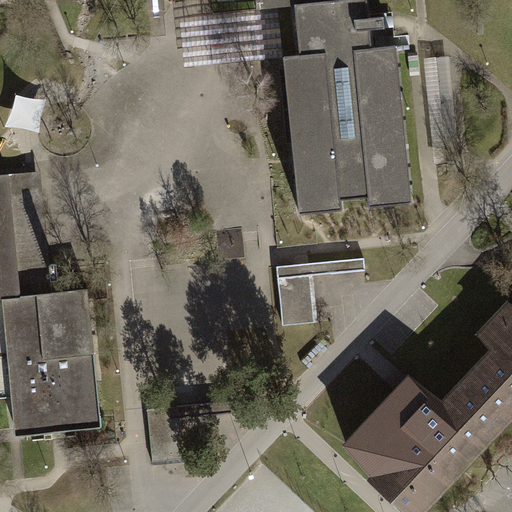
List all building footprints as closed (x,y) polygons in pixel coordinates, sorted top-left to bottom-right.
[(256,0),(257,10),(296,7),(301,53),(285,54),(300,212),(341,208),(340,198),(367,196),(368,207),(413,202),(397,41),(373,44),(371,27),(393,25),(392,12),(370,14),(368,0),(256,0)] [(14,133),(45,134),(46,105),(15,104),(14,133)] [(12,428),(94,420),(82,294),(10,300),(0,187),(0,307),(1,308),(12,428)] [(364,259),(276,267),(282,327),(318,323),(314,276),(365,271),(364,259)] [(423,425),(372,480),(406,511),(431,511),(511,424),(511,302),(410,413),(423,425)] [(224,424),(223,411),(164,414),(167,463),(190,461),(188,426),(224,424)]
